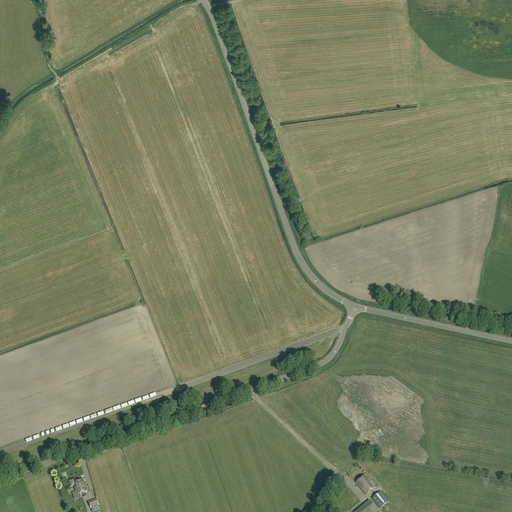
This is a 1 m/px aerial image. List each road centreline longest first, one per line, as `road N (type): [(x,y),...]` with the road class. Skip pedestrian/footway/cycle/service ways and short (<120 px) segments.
road 1 (tertiary): [(0,480),(314,367),(335,351),(353,306)]
road 2 (tertiary): [(353,306),(326,291),(298,257),(203,0)]
road 3 (tertiary): [(511,341),(353,306)]
